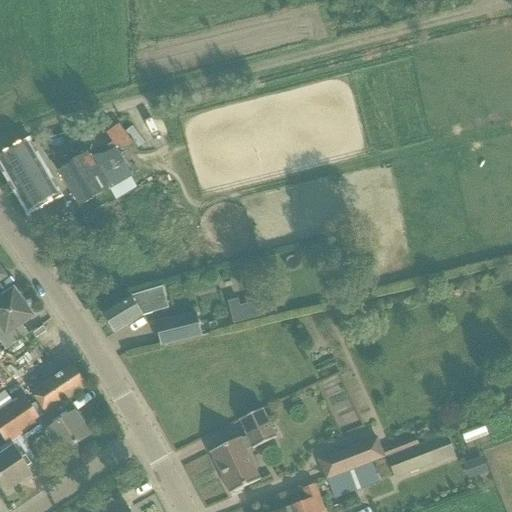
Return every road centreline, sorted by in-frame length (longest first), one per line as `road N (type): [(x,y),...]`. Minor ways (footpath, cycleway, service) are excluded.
road 1 (tertiary): [(146,436),(0,213)]
road 2 (residential): [(32,511),(146,436)]
